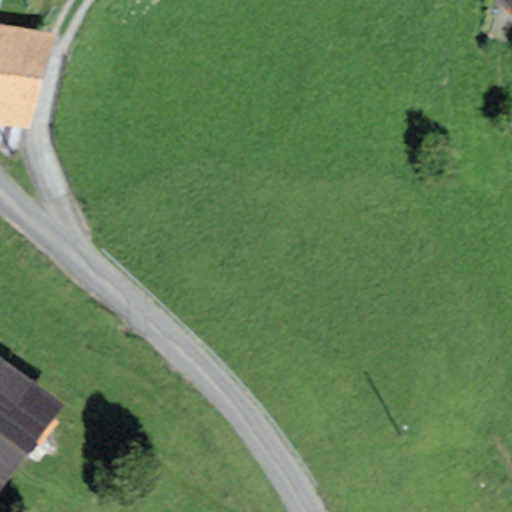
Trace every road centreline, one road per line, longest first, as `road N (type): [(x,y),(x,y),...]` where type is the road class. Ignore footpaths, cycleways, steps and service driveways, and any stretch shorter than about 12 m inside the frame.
road 1 (unclassified): [(310,511),(248,416),(200,363),(0,186)]
road 2 (track): [(82,0),(39,67),(31,104),(55,233)]
